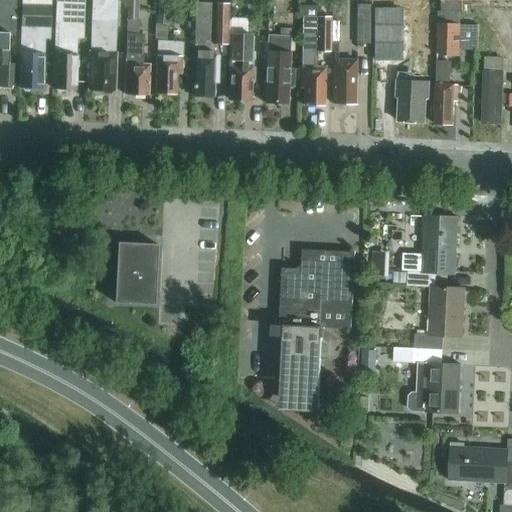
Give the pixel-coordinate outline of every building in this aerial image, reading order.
[(0,0),(0,86),(1,87),(1,88),(13,88),(13,87),(14,87),(15,64),(8,64),(9,32),(15,32),(16,0),(0,0)] [(22,0),(21,31),(23,31),(20,88),(43,89),(44,71),(46,71),(46,54),(39,53),(40,27),(51,28),(51,0),(22,0)] [(57,0),(56,30),(57,30),(55,89),(57,89),(59,91),(64,91),(66,89),(76,90),(77,68),(79,67),(79,60),(77,59),(77,53),(69,53),(71,22),(84,23),(84,0),(57,0)] [(117,53),(116,53),(118,0),(93,0),(90,90),(103,91),(104,94),(111,94),(113,91),(115,91),(117,53)] [(128,32),(127,52),(125,94),(148,95),(150,65),(143,64),(144,53),(148,53),(149,48),(144,47),(145,35),(138,35),(139,0),(128,0),(127,32),(128,32)] [(438,22),(461,23),(461,11),(462,11),(462,5),(473,5),(472,0),(497,0),(511,0),(442,0),(442,11),(439,11),(438,22)] [(194,43),(196,43),(193,95),(214,96),(215,83),(218,83),(220,57),(213,57),(213,43),(227,44),(229,4),(196,2),(194,43)] [(321,5),(303,5),(302,16),(320,16),(321,5)] [(317,49),(332,50),(333,21),(331,21),(332,17),(320,16),(304,16),(303,49),(302,87),(305,88),(304,104),(325,105),(326,67),(317,67),(317,49)] [(333,21),(332,50),(332,54),(335,54),(334,103),(336,103),(337,104),(339,105),(340,105),(342,105),(343,105),(345,105),(346,104),(347,103),(356,104),(358,60),(339,59),(339,42),(340,21),(333,21)] [(461,23),(438,22),(438,56),(461,56),(461,23)] [(247,68),(247,59),(250,59),(251,34),(232,33),(229,101),(251,102),(252,84),(256,81),(256,68),(247,68)] [(294,87),(295,70),(290,70),(292,37),(274,36),(274,52),(268,51),(266,103),(289,103),(290,87),(294,87)] [(183,43),(176,43),(158,42),(156,93),(162,93),(164,97),(169,97),(171,94),(176,94),(177,73),(181,73),(181,69),(184,68),(184,62),(182,60),(183,43)] [(451,62),(438,62),(436,124),(454,125),(455,101),(458,101),(459,75),(450,75),(451,62)] [(430,99),(431,77),(426,76),(426,81),(416,81),(416,72),(400,71),(398,97),(402,97),(400,121),(424,123),(426,99),(430,99)] [(503,124),(504,87),(503,87),(504,72),(497,72),(485,72),(484,124),(503,124)] [(64,231),(78,232),(79,209),(66,208),(64,231)] [(407,286),(430,287),(435,287),(436,273),(455,274),(457,218),(424,216),(421,271),(408,270),(407,286)] [(115,302),(155,304),(158,245),(118,243),(115,302)] [(352,328),(356,253),(303,250),(302,268),(283,267),(280,324),(284,325),(280,410),(318,412),(322,326),(352,328)] [(415,334),(414,349),(442,350),(443,336),(462,337),(464,289),(435,287),(430,287),(428,335),(415,334)] [(442,350),(414,349),(395,348),(394,363),(418,364),(417,392),(413,392),(409,396),(409,407),(413,411),(458,413),(461,365),(442,364),(442,350)] [(511,505),(511,460),(507,461),(508,450),(464,448),(464,445),(452,444),(450,481),(505,484),(504,505),(511,505)]
